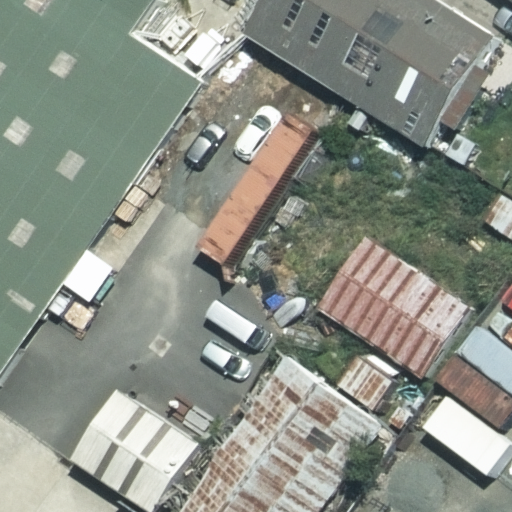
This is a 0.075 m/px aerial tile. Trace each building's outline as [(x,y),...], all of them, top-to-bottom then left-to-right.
[(207,0),(0,0),(0,415),(190,152),(129,108),(207,0)] [(510,46),(435,0),(285,0),(260,41),(444,154),(510,46)] [(482,313),(381,246),(334,316),(435,383),(482,313)] [(341,511),(399,435),(307,366),(198,511),(341,511)] [(214,442),(148,394),(139,388),(88,458),(163,511),(178,511),(224,449),(214,442)]
